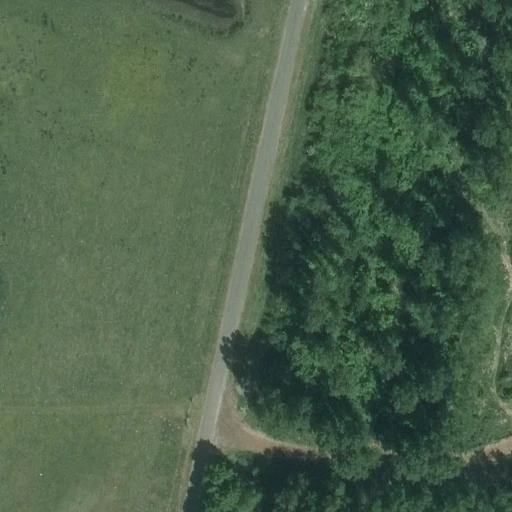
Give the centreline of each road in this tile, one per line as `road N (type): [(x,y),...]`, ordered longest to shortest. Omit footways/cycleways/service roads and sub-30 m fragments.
road 1 (unclassified): [(189,511),(297,0)]
road 2 (unknown): [(216,433),(218,421),(256,390),(338,0)]
